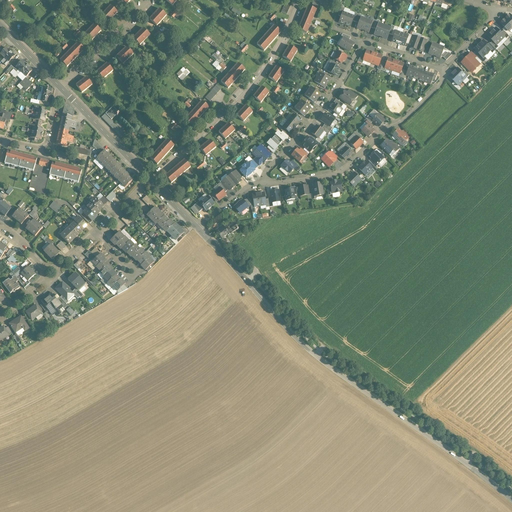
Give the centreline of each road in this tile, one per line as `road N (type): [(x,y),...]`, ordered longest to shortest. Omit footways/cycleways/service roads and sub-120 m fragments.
road 1 (residential): [(511,499),(316,356),(198,228)]
road 2 (residential): [(263,184),(363,40),(442,69)]
road 3 (residential): [(150,180),(260,73),(301,0)]
road 4 (residential): [(442,69),(436,86),(345,168),(263,184)]
road 5 (residential): [(150,180),(62,90)]
road 6 (residential): [(148,0),(59,87)]
